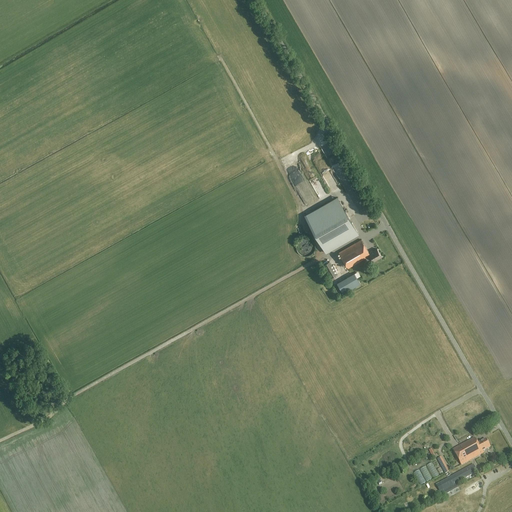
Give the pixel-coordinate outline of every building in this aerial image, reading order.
[(340,177),(343,183),(349,180),(346,174),(340,177)] [(312,181),(322,199),(329,195),(317,175),(313,177),(314,179),(312,181)] [(327,251),(358,234),(337,197),(306,214),(327,251)] [(374,261),(381,257),(377,249),(372,251),(369,253),(361,240),(339,253),(348,268),(369,256),(370,258),(371,257),(374,261)] [(322,266),(330,279),(337,274),(330,261),(322,266)] [(343,294),(360,284),(354,273),(337,283),(343,294)] [(452,450),(461,466),(484,453),(483,451),(490,447),(486,439),(478,444),(474,438),(452,450)] [(422,466),(428,464),(425,457),(420,459),(422,466)] [(445,473),(449,471),(441,457),(437,459),(445,473)] [(477,472),(473,465),(439,483),(443,491),(458,483),(457,482),(477,472)] [(472,489),(469,489),(470,492),(473,491),(479,489),(477,483),(471,485),(472,489)]
